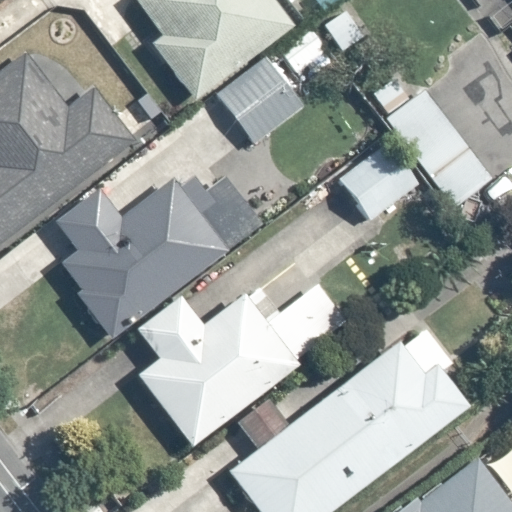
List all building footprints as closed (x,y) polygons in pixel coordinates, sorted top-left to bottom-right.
[(288,27),(267,0),(128,0),(155,35),(145,43),(190,102),(288,27)] [(325,55),(309,29),(277,49),(293,76),(325,55)] [(64,106),(22,53),(0,69),(0,241),(132,140),(90,86),(64,106)] [(303,105),(265,57),(213,97),(251,146),(303,105)] [(445,121),(403,152),(448,214),(490,184),(445,121)] [(404,191),(371,151),(333,182),(366,222),(404,191)] [(76,293),(71,297),(103,340),(257,227),(218,175),(199,189),(188,175),(175,185),(170,179),(114,219),(94,191),(50,223),(72,253),(55,265),(76,293)] [(346,330),(315,287),(262,326),(239,296),(196,327),(175,299),(131,331),(152,360),(132,375),(185,447),(346,330)] [(443,358),(419,326),(224,474),(253,511),(325,511),(463,408),(432,367),(443,358)] [(508,511),(468,459),(398,511),(508,511)]
